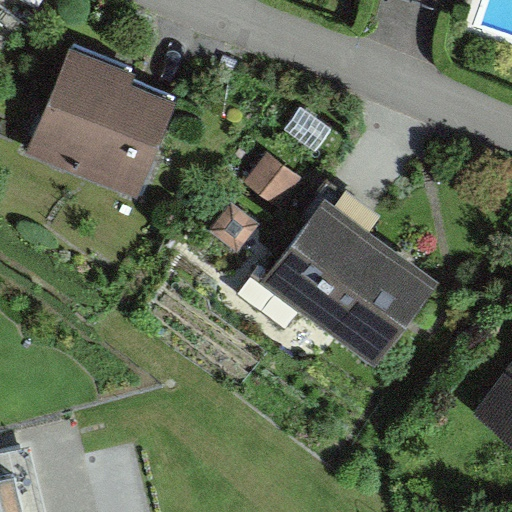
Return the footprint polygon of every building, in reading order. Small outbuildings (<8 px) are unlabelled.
[(18,158),(135,202),(172,105),(127,88),(133,71),(60,44),(18,158)] [(243,183),(280,209),(302,178),(265,152),(243,183)] [(244,252),(267,223),(235,198),(212,227),(244,252)] [(373,363),(435,281),(326,199),(265,280),(252,271),(236,293),(291,334),(306,314),(373,363)] [(511,366),(477,414),(511,439),(511,366)] [(0,511),(41,511),(28,452),(0,458),(0,511)]
